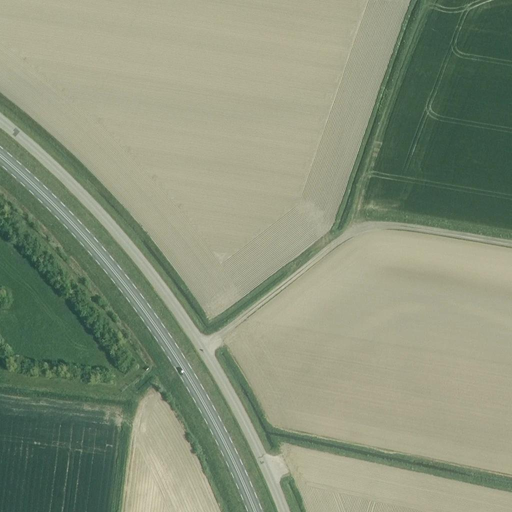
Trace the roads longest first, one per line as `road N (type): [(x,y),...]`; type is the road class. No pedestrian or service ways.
road 1 (primary): [(0,155),(89,243),(164,339),(254,511)]
road 2 (track): [(511,243),(379,223),(352,227),(201,348)]
road 3 (unclassified): [(0,120),(111,228),(201,348)]
road 4 (unclassified): [(283,511),(201,348)]
road 5 (track): [(155,385),(137,419),(123,511)]
